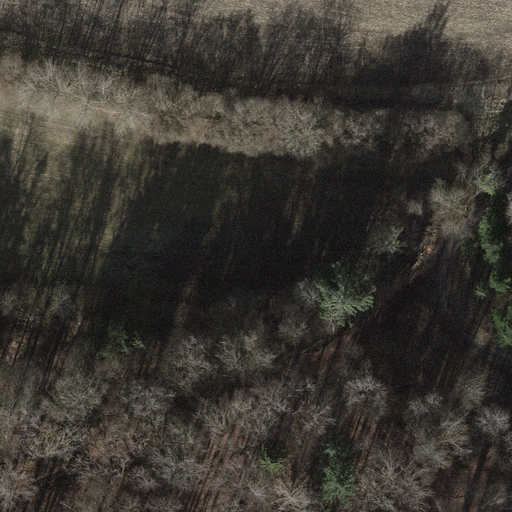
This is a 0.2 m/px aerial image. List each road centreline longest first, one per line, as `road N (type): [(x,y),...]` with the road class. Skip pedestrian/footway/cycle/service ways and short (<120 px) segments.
road 1 (track): [(438,267),(314,355),(158,436),(0,504)]
road 2 (track): [(438,267),(444,323),(511,351)]
road 3 (track): [(511,161),(438,267)]
